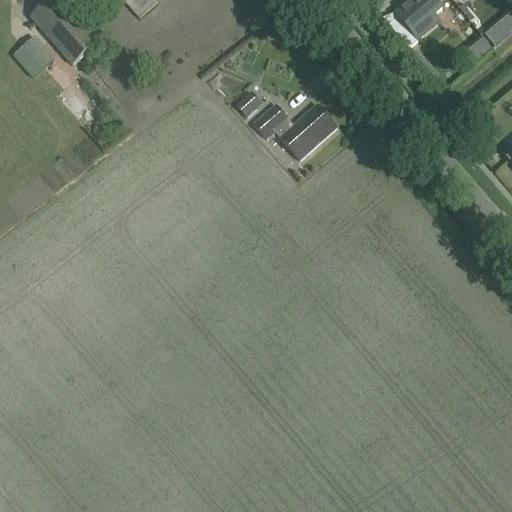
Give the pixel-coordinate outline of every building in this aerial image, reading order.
[(76,69),(102,46),(60,0),(56,0),(33,21),(76,69)] [(153,2),(155,0),(121,0),(140,21),(157,7),(153,2)] [(438,6),(444,0),(410,0),(394,15),(418,43),(440,24),(435,18),(442,11),(438,6)] [(22,17),(0,31),(0,32),(12,50),(34,36),(22,17)] [(40,73),(54,61),(35,39),(21,51),(40,73)] [(40,79),(50,92),(73,74),(63,61),(40,79)] [(247,120),(257,111),(246,99),(237,108),(247,120)] [(300,163),(337,130),(317,107),(293,128),(288,122),(289,122),(276,107),(253,127),(266,142),(275,134),(300,163)]
